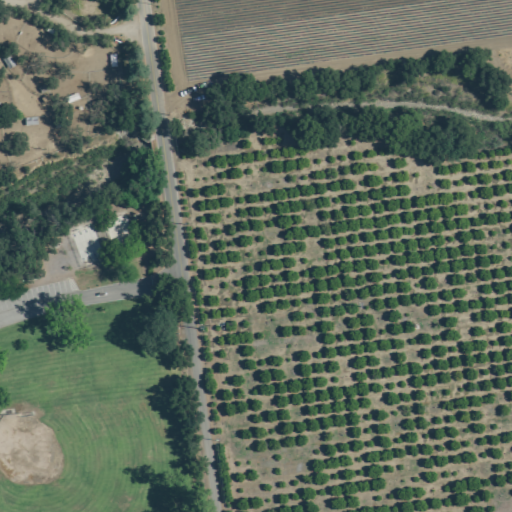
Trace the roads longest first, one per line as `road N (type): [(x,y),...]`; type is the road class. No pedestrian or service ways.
road 1 (residential): [(213,511),(161,155)]
road 2 (residential): [(0,317),(181,278)]
road 3 (residential): [(157,127),(137,0)]
